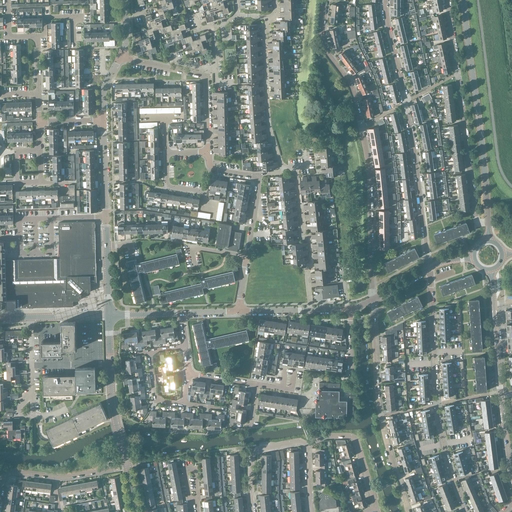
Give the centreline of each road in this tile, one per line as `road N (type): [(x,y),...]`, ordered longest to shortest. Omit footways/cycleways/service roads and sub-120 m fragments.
road 1 (residential): [(373,299),(369,165),(354,96),(323,43),(325,0)]
road 2 (residential): [(430,267),(386,0)]
road 3 (residential): [(466,511),(436,404),(430,267)]
road 4 (residential): [(447,0),(473,217),(487,221)]
road 5 (tertiary): [(487,221),(463,0)]
road 6 (residential): [(409,511),(381,416),(373,299)]
road 7 (residential): [(282,170),(268,129),(262,16)]
road 8 (residential): [(309,309),(310,242),(296,168),(282,170)]
road 9 (tertiary): [(137,511),(110,363)]
road 10 (residential): [(0,509),(9,472),(60,477),(119,467)]
